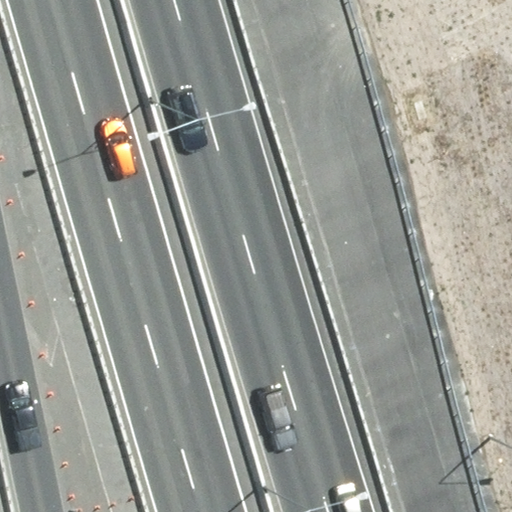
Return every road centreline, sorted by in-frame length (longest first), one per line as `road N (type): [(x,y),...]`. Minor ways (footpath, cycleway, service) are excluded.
road 1 (motorway): [(181,511),(30,0)]
road 2 (motorway): [(210,0),(358,511)]
